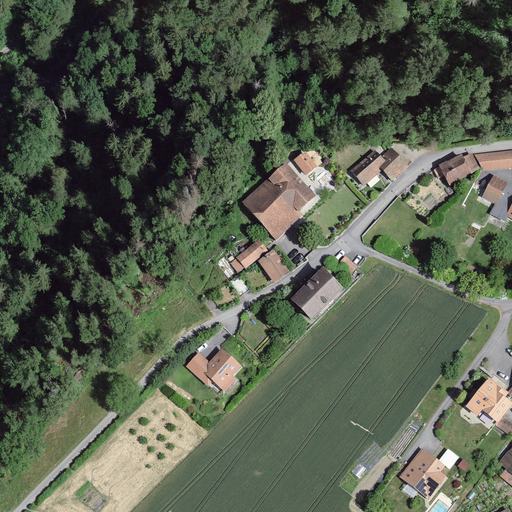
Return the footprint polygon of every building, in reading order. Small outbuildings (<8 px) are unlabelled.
[(372,144),(348,166),(361,180),(380,163),(393,177),(407,163),(389,142),(378,152),(372,144)] [(511,149),(463,154),(439,164),(447,182),(478,168),(511,165),(511,149)] [(300,159),(310,175),(324,166),(314,150),(300,159)] [(281,160),(238,199),(273,238),(301,213),(296,208),(312,194),(281,160)] [(508,180),(494,172),(482,194),(496,201),(507,182),(508,180)] [(511,198),(511,185),(507,182),(496,201),(492,208),(503,215),(511,198)] [(511,198),(503,215),(511,219),(511,198)] [(265,248),(256,237),(229,258),(238,270),(265,248)] [(256,259),(271,281),(288,270),(282,261),(284,260),(279,252),(277,254),(272,248),(256,259)] [(345,254),(340,260),(352,271),(358,265),(345,254)] [(340,287),(320,267),(290,298),(310,318),(340,287)] [(198,351),(186,364),(208,385),(213,380),(224,390),(236,378),(232,374),(240,365),(221,347),(208,361),(198,351)] [(505,391),(488,377),(465,405),(477,415),(482,409),(497,421),(511,403),(504,398),(508,393),(505,391)] [(511,443),(498,459),(507,466),(511,470),(511,443)] [(445,464),(421,445),(398,475),(428,498),(446,475),(440,470),(445,464)] [(511,470),(507,466),(500,473),(511,483),(511,470)]
